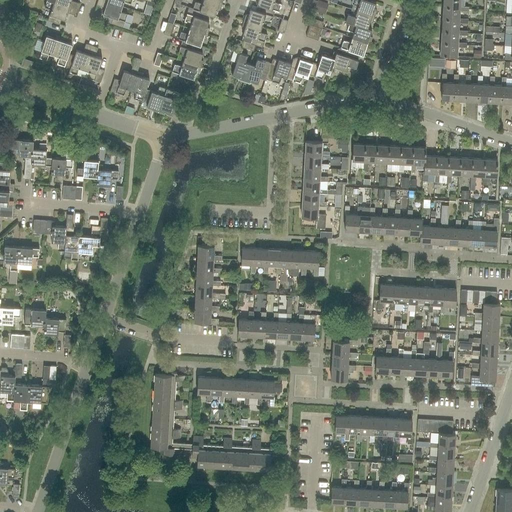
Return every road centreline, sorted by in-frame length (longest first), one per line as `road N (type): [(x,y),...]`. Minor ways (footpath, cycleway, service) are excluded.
road 1 (residential): [(214,212),(264,215),(271,208),(274,117)]
road 2 (residential): [(37,511),(85,369)]
road 3 (unclassified): [(511,144),(377,97)]
road 4 (residential): [(229,342),(164,337),(105,317)]
